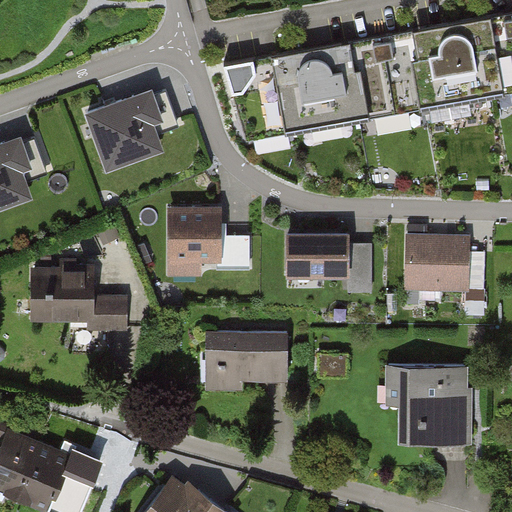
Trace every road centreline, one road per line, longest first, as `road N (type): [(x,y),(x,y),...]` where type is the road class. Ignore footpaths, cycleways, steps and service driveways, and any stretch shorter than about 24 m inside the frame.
road 1 (residential): [(179,42),(220,147),(262,186),(342,207),(511,211)]
road 2 (residential): [(429,511),(138,429)]
road 3 (residential): [(401,0),(179,42)]
road 4 (residential): [(179,42),(0,106)]
